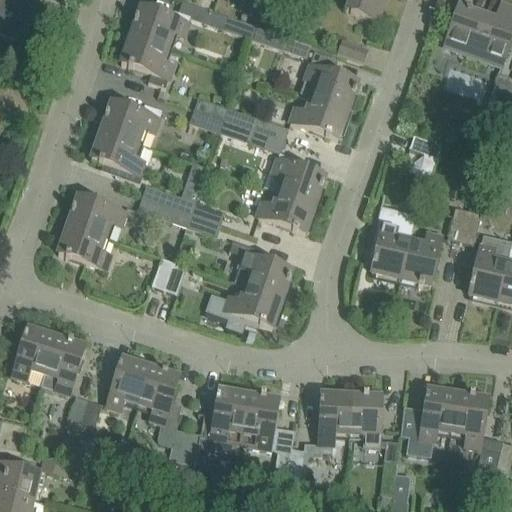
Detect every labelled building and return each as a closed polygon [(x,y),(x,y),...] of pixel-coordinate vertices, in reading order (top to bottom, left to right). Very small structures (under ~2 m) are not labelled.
[(0,0),(0,39),(22,47),(37,1),(34,0),(0,0)] [(297,0),(292,17),(306,22),(313,0),(297,0)] [(356,0),(351,16),(377,26),(386,0),(356,0)] [(459,10),(446,46),(468,54),(466,59),(501,72),(511,38),(511,11),(501,8),(496,24),(470,16),(471,14),(466,12),(465,13),(460,12),(461,11),(459,10)] [(134,29),(130,40),(167,53),(172,39),(183,42),(190,22),(173,16),(170,23),(151,16),(140,12),(136,25),(135,24),(133,29),(134,29)] [(226,22),(222,35),(252,46),(256,32),(226,22)] [(256,32),(252,46),(281,56),(286,42),(256,32)] [(130,40),(120,69),(128,72),(127,73),(132,75),(132,74),(150,80),(147,88),(165,94),(172,72),(162,68),(167,53),(130,40)] [(342,44),(337,60),(363,69),(368,54),(342,44)] [(310,72),(306,86),(316,89),(311,104),(347,117),(352,99),(354,100),(355,95),(354,95),(356,88),(310,72)] [(511,83),(497,78),(488,105),(508,112),(511,99),(511,83)] [(197,103),(193,116),(223,126),(228,114),(197,103)] [(295,115),(290,129),(325,140),(324,142),(329,143),(329,142),(337,145),(347,117),(311,104),(306,119),(295,115)] [(105,125),(101,136),(138,149),(141,151),(146,138),(153,141),(161,117),(144,111),(141,119),(111,108),(107,120),(106,120),(104,125),(105,125)] [(228,114),(223,126),(253,137),(258,124),(228,114)] [(193,116),(189,128),(219,138),(223,126),(193,116)] [(223,126),(219,138),(249,149),(253,137),(223,126)] [(101,136),(91,165),(98,167),(98,168),(102,170),(103,169),(117,174),(114,181),(140,189),(143,180),(138,179),(142,168),(146,169),(152,154),(141,151),(138,149),(101,136)] [(413,140),(408,154),(437,164),(442,151),(413,140)] [(268,177),(263,193),(278,199),(314,211),(319,194),(321,194),(322,190),(321,189),(323,182),(313,178),(297,173),(300,166),(279,159),(272,179),(268,177)] [(187,186),(181,203),(195,208),(201,191),(187,186)] [(146,191),(142,204),(160,210),(190,221),(195,208),(181,203),(146,191)] [(262,210),(258,223),(292,235),(291,236),(296,238),(297,236),(304,239),(314,211),(278,199),(273,213),(262,210)] [(71,219),(67,231),(104,244),(110,229),(120,233),(125,219),(77,202),(73,215),(72,214),(70,219),(71,219)] [(142,204),(137,216),(186,234),(190,221),(160,210),(142,204)] [(195,208),(190,221),(220,231),(225,219),(195,208)] [(380,213),(371,252),(373,252),(377,253),(374,266),(372,265),(371,270),(373,271),(371,279),(400,285),(408,248),(415,221),(380,213)] [(455,214),(447,245),(461,248),(468,217),(455,214)] [(468,217),(461,248),(473,251),(480,220),(468,217)] [(190,221),(186,234),(216,244),(220,231),(190,221)] [(67,231),(58,259),(65,262),(65,263),(69,264),(70,263),(105,275),(109,263),(99,259),(104,244),(67,231)] [(408,248),(400,285),(418,289),(417,290),(422,291),(423,290),(429,292),(440,243),(427,240),(424,252),(408,248)] [(470,293),(468,301),(497,307),(511,248),(483,241),(471,288),(470,288),(469,293),(470,293)] [(511,244),(511,248),(497,307),(511,310),(511,244)] [(231,248),(229,256),(244,261),(235,289),(246,293),(281,306),(287,288),(288,289),(289,284),(288,284),(291,277),(261,267),(263,258),(231,248)] [(161,263),(151,291),(164,296),(168,284),(173,269),(174,268),(161,263)] [(168,284),(164,296),(176,300),(177,300),(181,287),(180,287),(179,288),(168,284)] [(210,300),(204,317),(227,325),(225,333),(241,339),(244,330),(246,325),(259,329),(259,330),(263,332),(264,331),(271,333),(281,306),(245,293),(244,293),(239,307),(228,303),(228,306),(210,300)] [(23,346),(12,382),(41,391),(56,343),(27,334),(25,342),(24,341),(22,346),(23,346)] [(56,343),(41,391),(69,400),(84,353),(72,349),(72,347),(67,346),(67,347),(56,343)] [(118,377),(106,412),(119,416),(123,405),(138,410),(149,373),(121,365),(119,372),(118,372),(116,376),(118,377)] [(149,373),(138,410),(154,415),(150,426),(160,429),(157,445),(159,449),(172,452),(176,436),(181,411),(171,408),(179,383),(166,379),(166,378),(162,376),(161,377),(149,373)] [(188,438),(181,469),(195,472),(198,454),(239,460),(240,450),(248,401),(218,396),(217,404),(216,403),(215,408),(216,409),(214,422),(203,420),(200,440),(188,438)] [(402,418),(400,442),(408,443),(405,460),(430,464),(434,435),(451,438),(457,400),(427,396),(426,403),(425,403),(424,408),(425,408),(424,416),(423,421),(402,418)] [(283,506),(281,511),(299,511),(308,463),(315,458),(332,458),(333,438),(349,439),(350,401),(320,400),(320,408),(319,408),(319,413),(320,413),(318,450),(304,449),(303,456),(292,454),(286,486),(283,506)] [(457,400),(451,438),(465,440),(463,453),(480,455),(474,484),(493,488),(494,482),(496,474),(502,448),(481,443),(486,405),(473,403),(474,401),(469,401),(469,402),(457,400)] [(248,401),(240,450),(278,457),(273,484),(286,486),(292,454),(291,454),(294,439),(273,435),(278,406),(265,404),(265,403),(260,402),(260,403),(248,401)] [(350,401),(349,439),(365,439),(364,452),(378,452),(380,403),(367,402),(367,401),(362,401),(362,402),(350,401)] [(75,402),(65,433),(78,437),(88,406),(75,402)] [(88,406),(78,437),(91,441),(101,410),(88,406)] [(1,427),(0,430),(0,440),(16,444),(13,456),(22,458),(28,433),(1,427)] [(172,452),(169,466),(181,469),(188,438),(176,436),(172,452)] [(0,440),(0,452),(13,456),(16,444),(0,440)] [(511,449),(502,448),(496,474),(509,477),(511,463),(511,449)] [(44,463),(41,476),(67,482),(70,469),(44,463)] [(383,467),(380,499),(392,502),(395,480),(396,469),(383,467)] [(0,469),(0,498),(34,506),(40,479),(0,469)] [(395,480),(392,502),(406,506),(409,481),(395,480)] [(0,511),(32,511),(34,506),(0,498),(0,511)]
